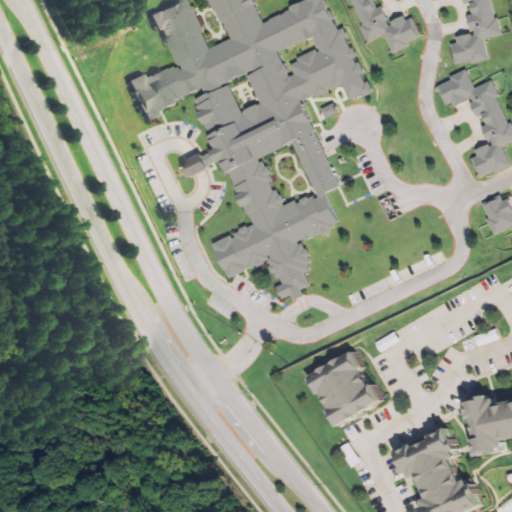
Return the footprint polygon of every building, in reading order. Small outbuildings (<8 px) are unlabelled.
[(186,0),(178,0),(147,15),(154,31),(157,29),(166,47),(168,46),(178,66),(175,68),(174,65),(160,72),(160,70),(142,79),(140,75),(126,82),(131,92),(129,93),(138,112),(141,110),(146,121),(158,115),(156,111),(173,103),(172,101),(201,87),(204,94),(193,100),(199,111),(197,113),(203,125),(205,124),(217,149),(211,152),(215,161),(221,159),(238,195),(236,196),(242,207),(244,206),(253,225),(246,229),(245,226),(238,229),(239,231),(233,234),(234,238),(231,239),(229,235),(211,244),(228,279),(246,270),(245,267),(247,266),(249,269),(254,266),(255,268),(263,264),(262,262),(267,260),(270,266),(268,267),(271,274),(273,273),(276,279),(279,277),(282,284),(275,287),(281,299),(309,285),(302,273),(308,270),(305,264),(309,262),(307,256),(309,255),(305,249),(304,250),(300,243),(297,245),(296,242),(304,238),(305,240),(310,238),(309,236),(313,234),(314,236),(320,234),(321,236),(329,233),(328,231),(335,228),(333,225),(339,223),(325,194),(340,187),(299,100),(301,99),(302,101),(310,97),(309,95),(315,92),(317,96),(326,91),(324,88),(331,85),(333,88),(341,84),(349,99),(361,93),(363,96),(372,92),(367,82),(364,84),(359,73),(362,72),(358,64),(355,66),(351,58),(355,56),(351,49),(350,50),(344,38),(346,37),(342,29),(339,31),(323,0),(300,0),(287,7),(288,9),(262,22),(254,6),(256,5),(253,0),(208,0),(220,23),(222,22),(230,39),(208,49),(199,32),(202,31),(186,0)] [(348,0),(361,25),(358,27),(366,44),(383,35),(392,54),(408,46),(406,43),(419,36),(410,18),(404,21),(402,16),(390,22),(391,25),(386,27),(383,20),(386,19),(380,7),(375,9),(370,0),(348,0)] [(469,63),(486,60),(481,39),(500,35),(496,18),(493,19),(488,0),(463,0),(464,4),(469,2),(472,15),(465,16),(469,32),(471,31),(472,35),(470,36),(469,34),(454,37),(456,43),(448,44),(453,65),(469,61),(469,63)] [(494,173),(509,165),(500,146),(511,140),(511,126),(510,123),(507,124),(494,98),(498,96),(490,79),(473,87),(464,69),(448,76),(450,80),(436,87),(445,105),(451,102),(454,106),(466,100),(465,98),(470,95),(473,102),(470,104),(476,116),(481,113),(486,124),(480,128),(486,142),(489,141),(491,144),(488,146),(488,144),(474,151),(476,155),(469,159),(478,177),(493,170),(494,173)] [(330,119),(341,114),(337,105),(326,110),(330,119)] [(211,152),(203,156),(202,153),(192,157),(180,163),(187,178),(199,172),(207,169),(205,165),(215,161),(211,152)] [(485,219),(492,234),(511,225),(511,227),(511,210),(506,199),(502,201),(498,194),(480,203),(487,218),(485,219)] [(380,343),(386,353),(406,341),(400,331),(380,343)] [(309,378),(319,395),(322,393),(331,409),(328,411),(337,427),(384,401),(374,384),(370,386),(361,370),(364,368),(354,352),(309,378)] [(511,400),(496,404),(494,395),(464,401),(468,420),(472,419),(475,437),(471,438),(475,457),(499,452),(498,448),(504,447),(503,441),(511,439),(511,400)] [(484,506),(472,511),(464,511),(462,511),(423,511),(421,508),(424,507),(422,501),(427,498),(416,477),(411,479),(408,473),(405,475),(395,453),(412,445),(414,448),(431,440),(430,436),(446,428),(456,449),(453,451),(456,457),(450,460),(461,482),(466,480),(469,485),(473,483),(484,506)]
